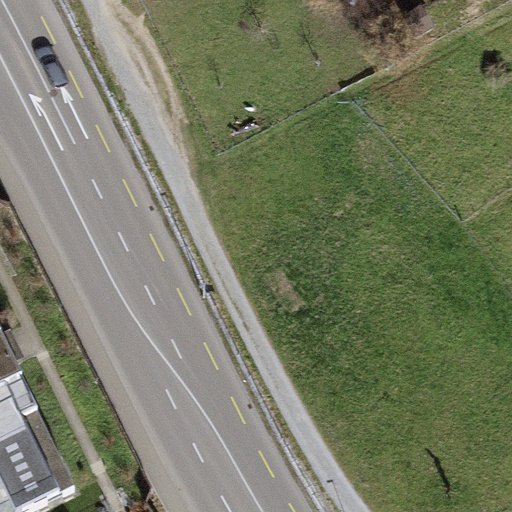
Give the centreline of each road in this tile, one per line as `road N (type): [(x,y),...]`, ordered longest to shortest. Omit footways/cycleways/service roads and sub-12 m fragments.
road 1 (track): [(358,511),(306,436),(88,0)]
road 2 (tertiary): [(253,511),(0,37)]
road 3 (track): [(183,193),(511,12)]
